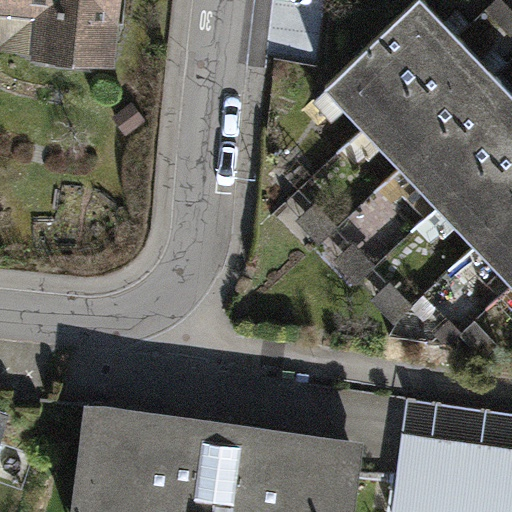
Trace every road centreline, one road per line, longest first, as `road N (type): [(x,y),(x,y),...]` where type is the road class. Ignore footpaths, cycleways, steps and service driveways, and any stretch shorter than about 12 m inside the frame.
road 1 (residential): [(225,0),(199,246),(157,304),(100,326),(0,312)]
road 2 (track): [(157,304),(260,349),(511,391)]
